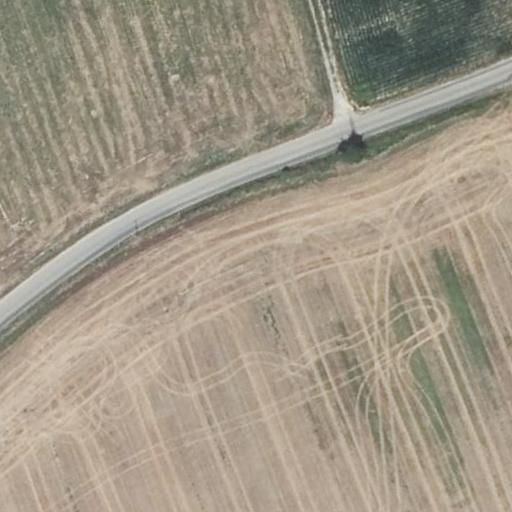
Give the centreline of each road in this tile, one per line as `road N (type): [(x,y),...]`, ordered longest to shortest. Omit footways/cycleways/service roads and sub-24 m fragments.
road 1 (unclassified): [(0,312),(119,225),(347,132)]
road 2 (unclassified): [(347,132),(511,69)]
road 3 (residential): [(347,132),(312,0)]
